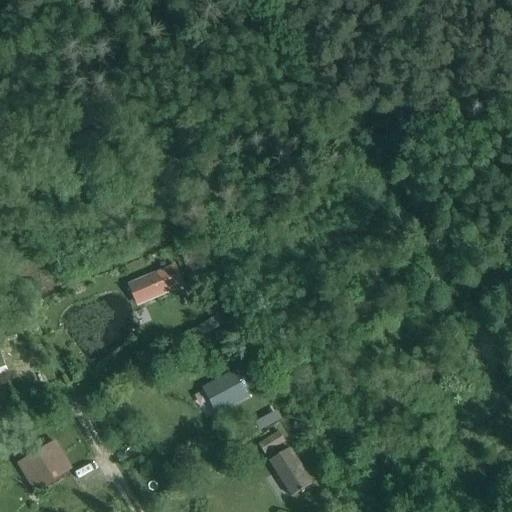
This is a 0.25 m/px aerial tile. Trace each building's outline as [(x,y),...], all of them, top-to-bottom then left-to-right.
[(170,267),(127,285),(136,307),(180,288),(170,267)] [(218,315),(202,324),(208,335),(224,326),(218,315)] [(234,372),(203,389),(217,416),(248,399),(234,372)] [(278,432),(258,446),(265,456),(285,442),(278,432)] [(54,441),(17,463),(34,493),(72,470),(54,441)] [(268,463),(290,498),(312,485),(290,449),(268,463)]
